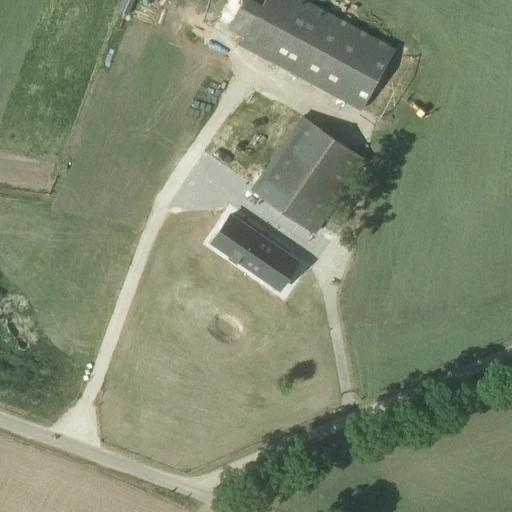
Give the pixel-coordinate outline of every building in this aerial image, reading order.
[(243,0),(228,28),(245,37),(241,43),(362,109),(395,48),(305,0),(264,0),(263,3),(256,0),(243,0)] [(115,35),(109,46),(151,67),(156,55),(115,35)] [(93,151),(151,189),(230,67),(198,46),(192,55),(186,52),(157,98),(136,85),(93,151)] [(303,116),(242,204),(305,247),(365,159),(303,116)] [(229,214),(211,242),(225,251),(230,254),(228,256),(237,261),(238,259),(247,265),(268,279),(276,267),(277,267),(279,264),(278,263),(286,251),(229,214)] [(231,305),(235,317),(251,311),(247,299),(231,305)]
